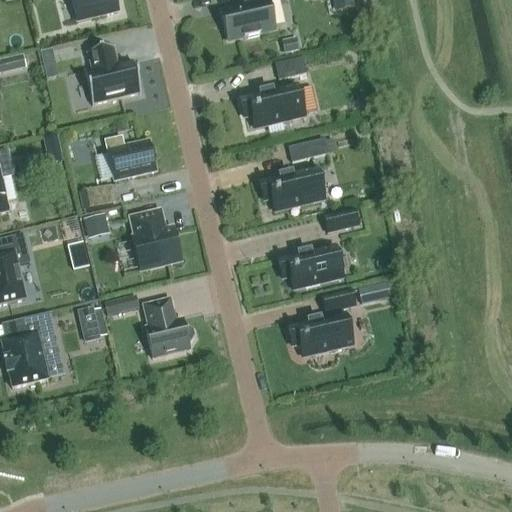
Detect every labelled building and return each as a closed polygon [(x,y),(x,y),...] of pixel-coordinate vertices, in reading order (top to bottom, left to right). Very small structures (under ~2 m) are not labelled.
[(70,0),(76,25),(117,15),(113,0),(70,0)] [(276,31),(270,4),(278,2),(277,0),(245,0),(247,8),(237,11),(237,14),(221,18),(227,42),(244,39),(245,42),(260,38),(259,35),(276,31)] [(89,75),(82,77),(89,108),(138,97),(130,65),(114,69),(110,51),(85,57),(89,75)] [(52,52),(40,55),(43,66),(54,64),(52,52)] [(0,77),(10,75),(7,61),(0,62),(0,77)] [(306,77),(303,61),(274,67),(278,84),(306,77)] [(256,132),(305,120),(297,89),(241,103),(245,121),(253,119),(256,132)] [(106,144),(115,184),(156,174),(150,145),(124,151),(122,141),(106,144)] [(324,142),(288,151),(292,167),(328,158),(324,142)] [(12,179),(6,153),(0,154),(0,218),(8,216),(5,205),(16,203),(11,179),(12,179)] [(324,204),(317,173),(261,186),(265,204),(272,202),(275,215),(324,204)] [(111,189),(84,195),(88,212),(114,207),(111,189)] [(353,213),(324,220),(328,236),(357,229),(353,213)] [(105,215),(85,219),(89,238),(109,234),(105,215)] [(157,217),(132,223),(137,242),(133,243),(140,274),(181,264),(174,233),(162,236),(157,217)] [(0,308),(25,303),(17,268),(28,265),(22,238),(0,243),(0,308)] [(283,282),(291,280),(294,293),(343,282),(335,250),(279,264),(283,282)] [(388,283),(360,289),(363,305),(392,299),(388,283)] [(321,298),(325,317),(356,310),(351,291),(321,298)] [(136,295),(105,303),(109,316),(139,308),(136,295)] [(150,332),(146,333),(153,362),(189,353),(188,347),(191,346),(195,340),(193,333),(187,330),(184,330),(183,324),(175,326),(170,304),(145,310),(150,332)] [(76,314),(84,346),(100,343),(92,311),(76,314)] [(353,349),(345,318),(289,331),(293,349),(300,348),(303,360),(353,349)] [(19,343),(2,347),(5,362),(3,362),(6,377),(9,377),(13,392),(48,383),(37,339),(49,336),(45,322),(16,329),(19,343)]
